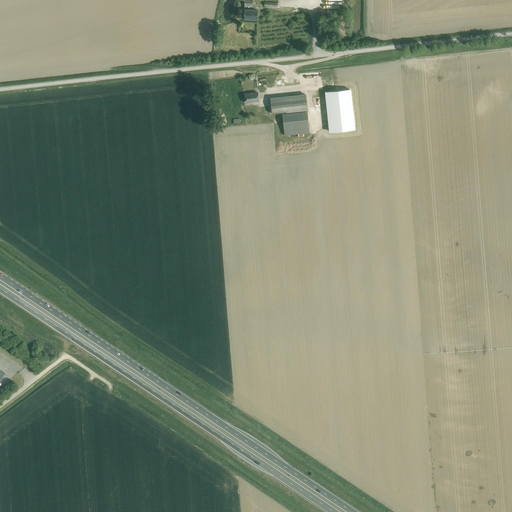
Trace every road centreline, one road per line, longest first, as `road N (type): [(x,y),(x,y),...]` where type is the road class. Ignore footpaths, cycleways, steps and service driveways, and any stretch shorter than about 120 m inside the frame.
road 1 (unclassified): [(0,89),(511,34)]
road 2 (trunk): [(354,511),(0,276)]
road 3 (trunk): [(0,290),(331,511)]
